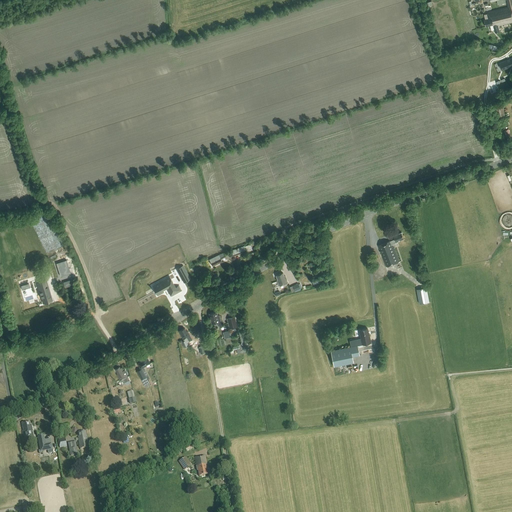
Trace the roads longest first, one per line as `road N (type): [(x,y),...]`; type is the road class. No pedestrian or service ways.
road 1 (tertiary): [(0,426),(310,240),(511,158)]
road 2 (track): [(97,309),(59,211),(39,199),(0,78)]
road 3 (track): [(234,511),(198,306)]
